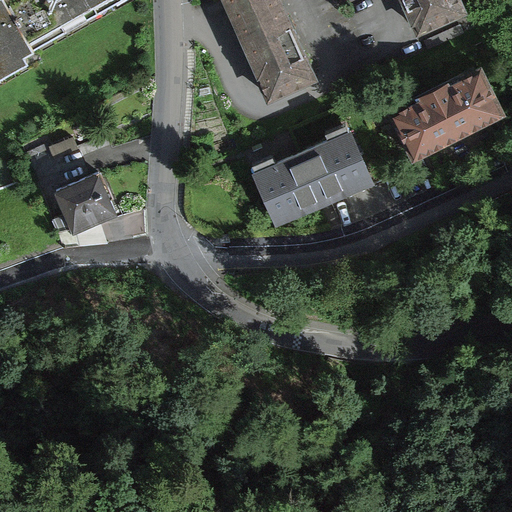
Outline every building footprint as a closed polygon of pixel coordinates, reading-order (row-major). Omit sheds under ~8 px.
[(3,0),(0,0),(0,72),(23,60),(20,55),(31,49),(27,43),(3,0)] [(3,0),(27,43),(105,0),(3,0)] [(276,0),(224,0),(269,99),(312,79),(276,0)] [(454,0),(404,0),(419,33),(461,14),(454,0)] [(480,71),(436,92),(458,138),(502,118),(480,71)] [(436,92),(393,113),(415,159),(458,138),(436,92)] [(351,121),(252,166),(276,220),(324,198),(376,175),(351,121)] [(112,211),(93,168),(50,187),(69,230),(112,211)]
